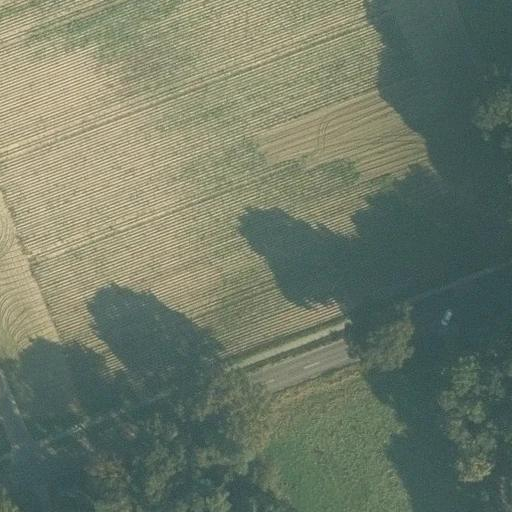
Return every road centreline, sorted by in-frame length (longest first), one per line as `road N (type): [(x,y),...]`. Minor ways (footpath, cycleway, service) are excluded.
road 1 (secondary): [(32,472),(440,318)]
road 2 (unclassified): [(440,318),(511,509)]
